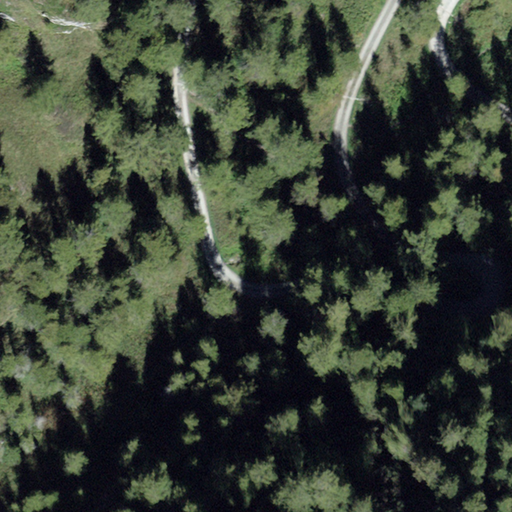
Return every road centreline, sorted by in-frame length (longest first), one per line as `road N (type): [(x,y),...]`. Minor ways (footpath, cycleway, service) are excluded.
road 1 (track): [(395,0),(343,114),(344,167),(387,236),(490,270),(494,294),(469,308),(385,284),(257,291),(223,274),(207,237),(184,109),(181,51),(193,0)]
road 2 (track): [(511,117),(462,84),(441,55),(449,0)]
